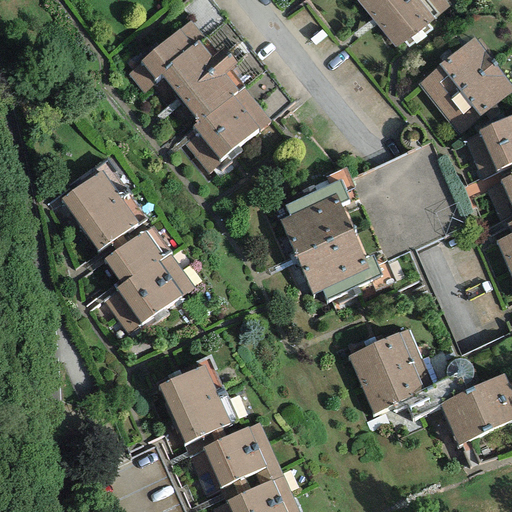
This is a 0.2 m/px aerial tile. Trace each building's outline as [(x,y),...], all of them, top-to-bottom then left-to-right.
[(328,0),(331,3),(334,0),(367,0),(411,50),(462,7),(456,0),(328,0)] [(257,130),(176,33),(130,72),(211,169),(257,130)] [(511,100),(511,98),(479,52),(415,98),(449,145),(511,100)] [(511,145),(470,161),(511,271),(511,145)] [(113,174),(49,212),(127,344),(191,306),(113,174)] [(344,211),(284,235),(315,312),(375,288),(344,211)] [(422,348),(351,377),(376,440),(447,411),(422,348)] [(292,511),(226,376),(162,407),(213,511),(292,511)] [(511,403),(510,399),(440,426),(456,467),(511,444),(511,403)]
